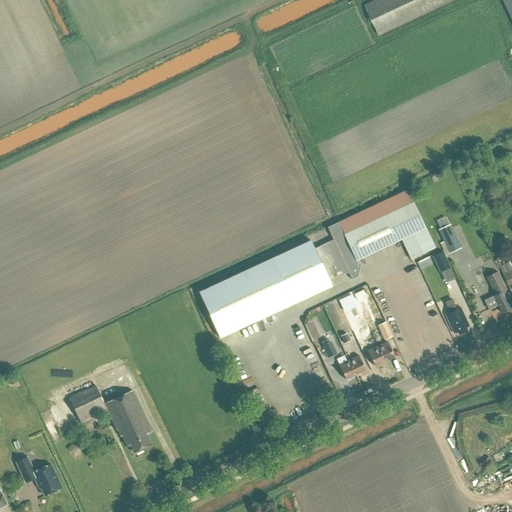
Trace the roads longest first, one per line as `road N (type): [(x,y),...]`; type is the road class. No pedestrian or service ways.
road 1 (tertiary): [(136,511),(511,336)]
road 2 (track): [(0,132),(276,0)]
